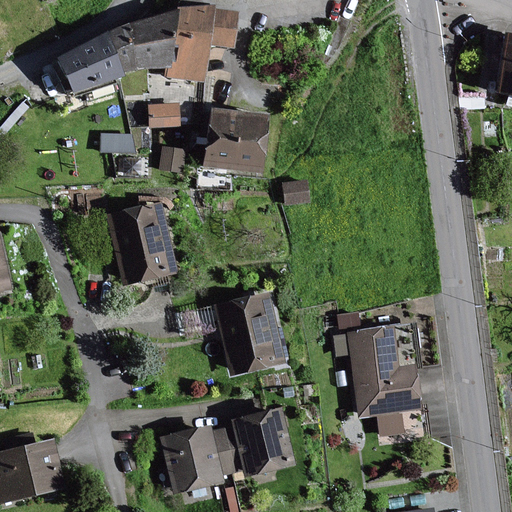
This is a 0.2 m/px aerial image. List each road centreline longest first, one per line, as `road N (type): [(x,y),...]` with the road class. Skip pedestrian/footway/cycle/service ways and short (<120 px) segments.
road 1 (tertiary): [(488,511),(418,0)]
road 2 (residential): [(121,511),(87,331),(51,232),(32,213),(0,211)]
road 3 (residential): [(112,26),(0,75)]
